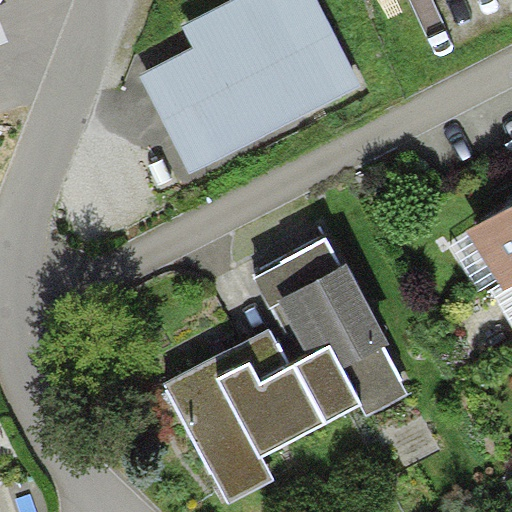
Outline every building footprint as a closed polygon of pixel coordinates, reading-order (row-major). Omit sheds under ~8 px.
[(0,0),(0,13),(8,0),(0,0)] [(193,52),(140,79),(191,176),(364,87),(318,0),(237,0),(181,29),(193,52)] [(511,209),(468,239),(503,291),(511,284),(511,209)] [(328,242),(254,281),(271,313),(281,308),(310,361),(330,350),(363,410),(367,419),(409,396),(385,351),(390,348),(347,270),(344,271),(328,242)] [(266,462),(363,410),(330,350),(310,361),(293,371),(270,332),(165,388),(230,506),(276,482),(266,462)]
